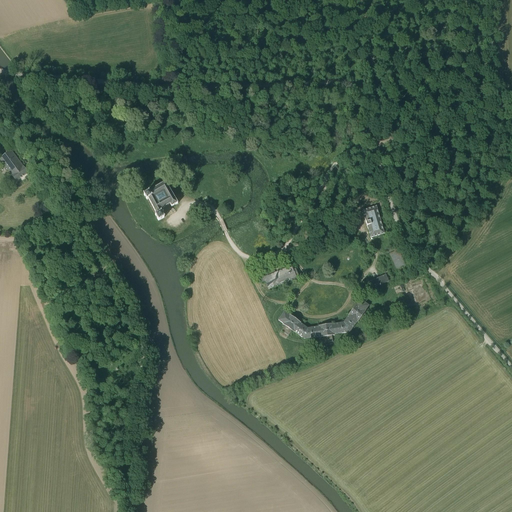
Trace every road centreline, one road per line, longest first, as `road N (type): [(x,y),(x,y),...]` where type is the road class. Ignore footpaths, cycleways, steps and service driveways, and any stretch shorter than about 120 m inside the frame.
road 1 (unclassified): [(511,368),(404,239),(348,83),(174,87),(0,72)]
road 2 (unclassified): [(127,511),(140,322),(109,266),(0,119)]
road 3 (track): [(128,496),(114,496),(92,450),(88,390),(45,305),(111,269)]
road 4 (track): [(511,106),(375,144)]
